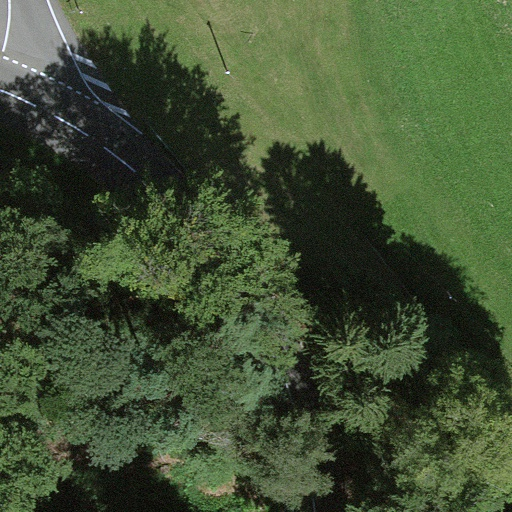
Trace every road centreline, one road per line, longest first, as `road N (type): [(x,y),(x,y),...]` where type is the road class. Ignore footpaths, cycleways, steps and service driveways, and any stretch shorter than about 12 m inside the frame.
road 1 (track): [(193,0),(511,463)]
road 2 (tertiary): [(0,89),(65,120),(185,222),(253,318),(286,392),(315,511)]
